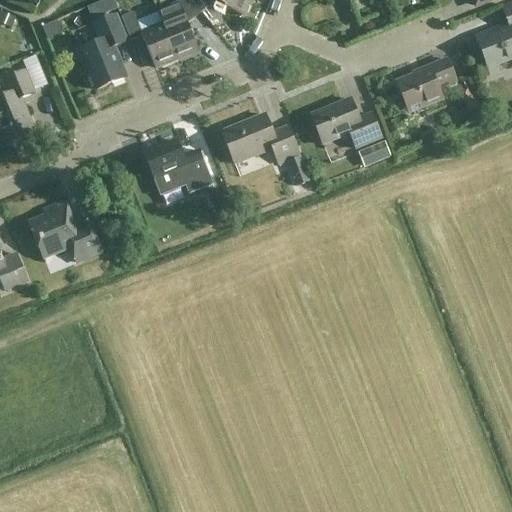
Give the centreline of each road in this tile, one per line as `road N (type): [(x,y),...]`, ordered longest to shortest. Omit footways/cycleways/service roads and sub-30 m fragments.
road 1 (residential): [(277,28),(252,70),(115,126),(95,153),(0,192)]
road 2 (residential): [(277,28),(357,62),(435,31)]
road 3 (track): [(128,295),(0,345)]
